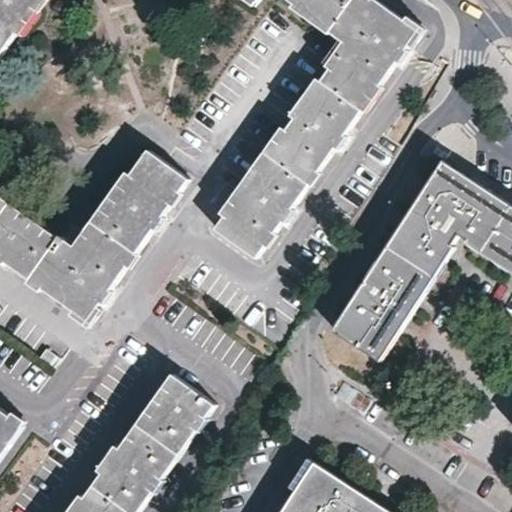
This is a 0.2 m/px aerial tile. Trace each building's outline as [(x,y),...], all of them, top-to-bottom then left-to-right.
[(0,0),(0,255),(8,261),(95,322),(119,289),(176,209),(196,182),(155,152),(82,252),(0,193),(0,58),(41,0),(0,0)] [(254,0),(258,2),(259,0),(294,0),(350,40),(216,225),(256,254),(261,248),(275,229),(343,133),(404,49),(419,28),(405,17),(381,0),(254,0)] [(511,201),(509,199),(447,158),(423,194),(344,316),(337,327),(380,354),(463,230),(511,262),(511,201)] [(58,357),(44,347),(38,358),(50,367),(58,357)] [(140,511),(218,404),(177,373),(157,402),(151,410),(114,462),(77,511),(140,511)] [(0,460),(25,423),(0,404),(0,460)] [(304,481),(283,511),(399,511),(361,487),(318,459),(304,481)]
